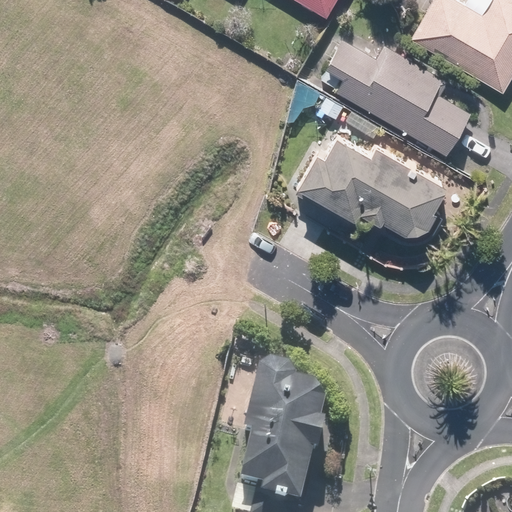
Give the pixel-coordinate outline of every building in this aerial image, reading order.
[(292,0),(327,18),(336,0),(292,0)] [(427,0),(405,37),(499,92),(511,69),(511,2),(508,0),(427,0)] [(373,59),(335,39),(311,81),(443,154),(466,113),(432,94),(439,82),(378,48),(373,59)] [(390,242),(405,250),(414,231),(417,233),(426,216),(424,214),(439,186),(365,146),(360,155),(327,138),(317,157),(311,154),(290,193),(347,224),(351,217),(371,227),(373,223),(394,235),(390,242)] [(313,403),(306,391),(289,388),(280,375),(254,370),(231,490),(250,493),(246,511),(292,511),(302,459),(307,460),(318,404),(313,403)]
